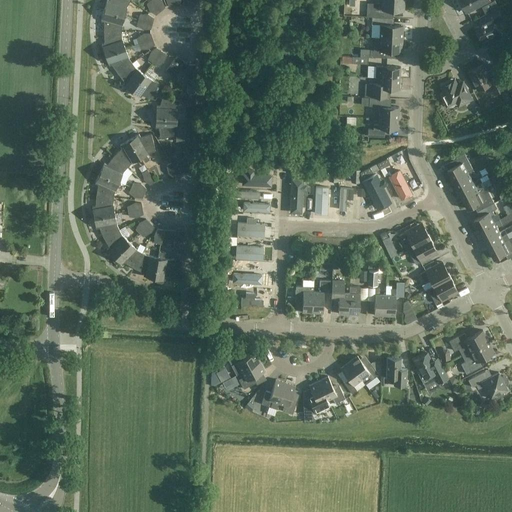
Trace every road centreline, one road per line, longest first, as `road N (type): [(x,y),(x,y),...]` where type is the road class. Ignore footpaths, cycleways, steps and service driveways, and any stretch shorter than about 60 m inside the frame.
road 1 (tertiary): [(53,277),(67,0)]
road 2 (residential): [(331,331),(402,335),(488,292)]
road 3 (residential): [(283,226),(375,229),(439,199)]
road 4 (residential): [(183,325),(102,280),(53,277)]
road 5 (tertiary): [(57,485),(53,348)]
road 6 (residential): [(439,199),(415,148),(418,70)]
